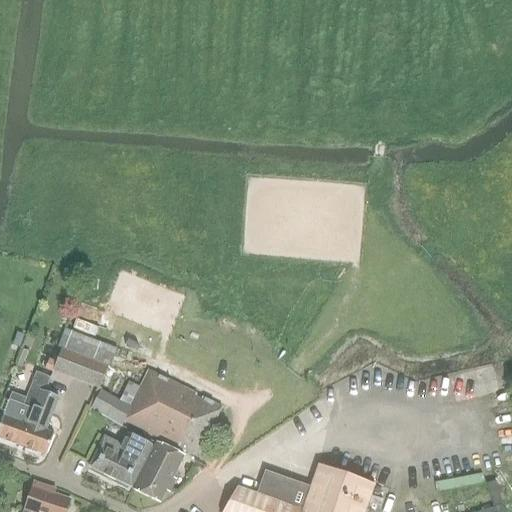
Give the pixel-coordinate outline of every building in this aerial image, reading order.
[(105,318),(102,327),(123,335),(126,326),(105,318)] [(107,367),(109,368),(117,349),(64,330),(60,339),(56,348),(61,349),(76,355),(92,361),(107,367)] [(22,341),(15,338),(13,345),(19,347),(22,341)] [(68,377),(76,355),(61,349),(52,371),(68,377)] [(83,383),(92,361),(76,355),(68,377),(83,383)] [(52,371),(56,362),(51,360),(48,358),(43,370),(52,372),(52,371)] [(107,367),(92,361),(83,383),(99,389),(107,367)] [(100,392),(91,410),(122,426),(125,421),(197,457),(221,408),(201,398),(200,401),(194,398),(196,395),(148,371),(140,388),(129,383),(119,402),(100,392)] [(0,423),(0,438),(20,446),(45,456),(53,434),(46,431),(58,400),(30,389),(24,406),(9,401),(8,401),(5,410),(0,423)] [(125,433),(120,445),(104,437),(88,468),(130,489),(149,450),(151,445),(125,433)] [(159,503),(182,456),(155,443),(133,490),(159,503)] [(264,472),(256,495),(236,488),(222,511),(364,511),(374,485),(318,465),(310,488),(264,472)] [(25,511),(65,511),(69,501),(43,492),(45,487),(33,482),(23,511),(25,511)] [(368,504),(380,507),(382,500),(371,496),(368,504)] [(468,511),(482,508),(478,496),(441,507),(441,511),(468,511)]
